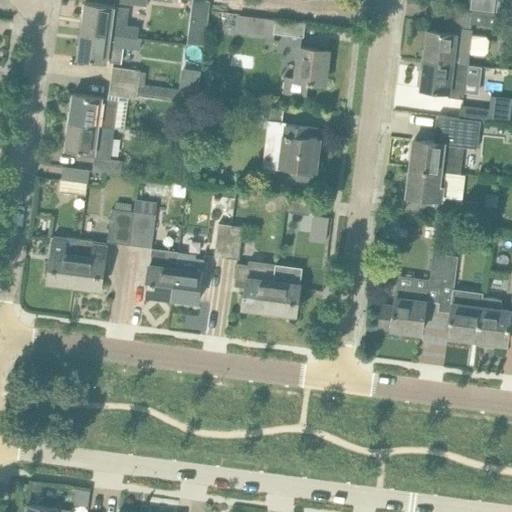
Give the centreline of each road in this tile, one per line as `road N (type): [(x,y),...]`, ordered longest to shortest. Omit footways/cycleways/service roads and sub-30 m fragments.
road 1 (residential): [(478,511),(0,448)]
road 2 (residential): [(337,378),(383,0)]
road 3 (residential): [(337,378),(0,335)]
road 4 (residential): [(0,315),(40,16),(27,0)]
road 5 (residential): [(511,402),(337,378)]
